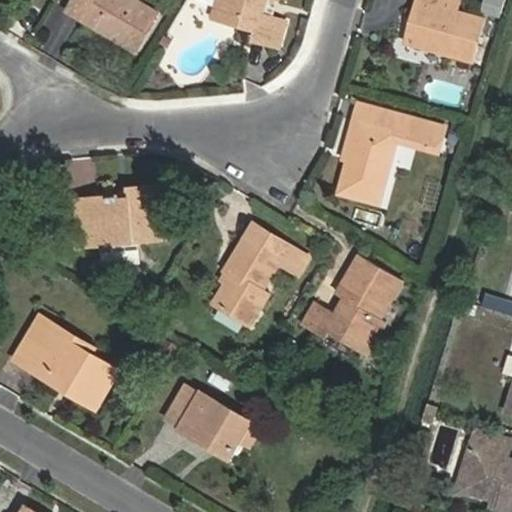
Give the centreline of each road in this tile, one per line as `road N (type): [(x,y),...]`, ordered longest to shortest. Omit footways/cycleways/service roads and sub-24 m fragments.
road 1 (residential): [(0,168),(39,110),(279,128),(334,53),(348,0)]
road 2 (residential): [(0,417),(157,511)]
